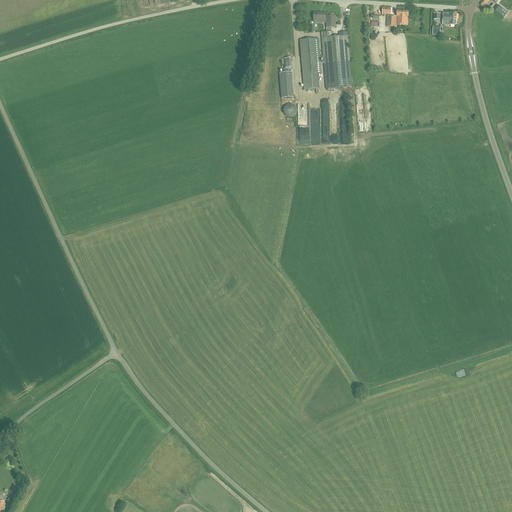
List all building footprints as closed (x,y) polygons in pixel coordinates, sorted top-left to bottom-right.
[(504,18),(508,13),(498,5),(494,10),(504,18)] [(408,17),(408,12),(397,11),(397,17),(387,16),(386,27),(397,28),(397,25),(408,26),(408,17)] [(440,11),(432,11),(432,21),(440,21),(440,11)] [(314,23),(325,23),(325,21),(325,13),(314,13),(314,21),(314,23)] [(450,14),(443,13),(443,25),(450,25),(456,26),(457,14),(450,14)] [(379,21),(379,15),(371,15),(371,21),(372,21),(371,27),(378,27),(378,21),(379,21)] [(326,32),(332,32),(332,28),(336,28),(336,17),(326,17),(326,28),(326,32)] [(432,33),(432,35),(437,35),(437,33),(440,34),(441,27),(433,27),(432,33)] [(332,32),(326,32),(322,33),(323,44),(327,90),(352,88),(348,33),(339,33),(339,37),(333,38),(333,32),(332,32)] [(304,90),(320,89),(316,39),(300,40),(304,90)] [(282,99),(294,98),(292,73),(280,74),(282,99)] [(291,119),(292,118),(293,118),(294,118),(295,117),(296,116),(297,115),(297,114),(297,113),(298,112),(298,111),(297,110),(297,109),(297,108),(296,108),(296,107),(295,106),(294,106),(294,105),(293,105),(292,105),(291,105),(290,105),(289,105),(288,105),(287,106),(286,106),(286,107),(285,107),(285,108),(284,109),(284,110),(284,111),(284,112),(284,113),(284,114),(284,115),(285,115),(285,116),(286,116),(286,117),(287,117),(287,118),(288,118),(289,118),(290,118),(291,119)]
